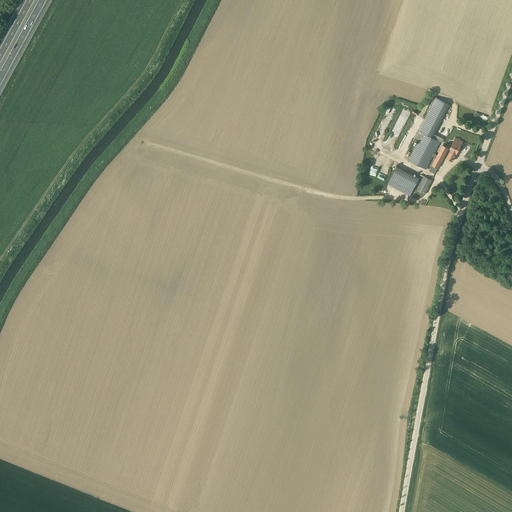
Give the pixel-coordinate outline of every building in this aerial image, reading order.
[(435,157),(436,154),(434,153),(441,142),(442,142),(444,139),(436,134),(434,138),(428,134),(428,135),(419,130),(415,138),(419,140),(408,160),(426,169),(433,156),(435,157)] [(450,149),(446,157),(452,161),(462,141),(456,138),(450,148),(450,149)] [(450,149),(450,148),(443,144),(437,155),(436,154),(435,157),(430,166),(432,166),(429,171),(435,174),(444,156),(446,157),(450,149)] [(397,166),(388,184),(410,196),(419,178),(397,166)] [(424,176),(417,190),(425,194),(432,180),(424,176)]
